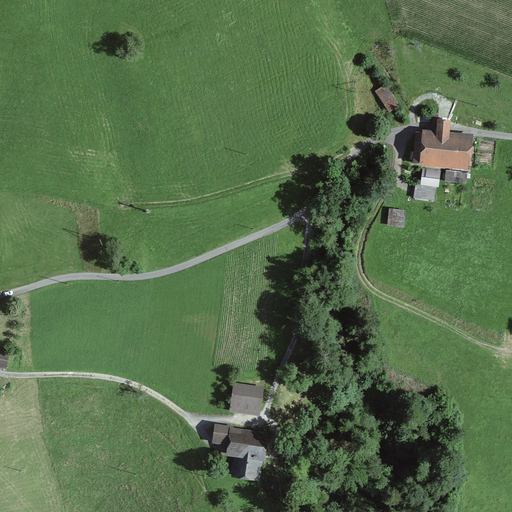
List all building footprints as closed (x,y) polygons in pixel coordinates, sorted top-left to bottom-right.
[(377,91),(390,110),(398,104),(385,86),(377,91)] [(417,136),(415,158),(466,162),(468,140),(447,138),(448,122),(439,121),(438,137),(417,136)] [(417,182),(415,197),(433,200),(437,172),(425,170),(424,183),(417,182)] [(467,173),(447,170),(446,179),(466,182),(467,173)] [(405,212),(392,210),(389,225),(403,225),(405,212)] [(0,351),(0,366),(6,367),(8,353),(0,351)] [(232,408),(258,412),(261,390),(235,386),(232,408)] [(262,458),(266,435),(243,431),(217,427),(215,440),(230,442),(229,453),(235,454),(232,471),(253,475),(256,457),(262,458)]
